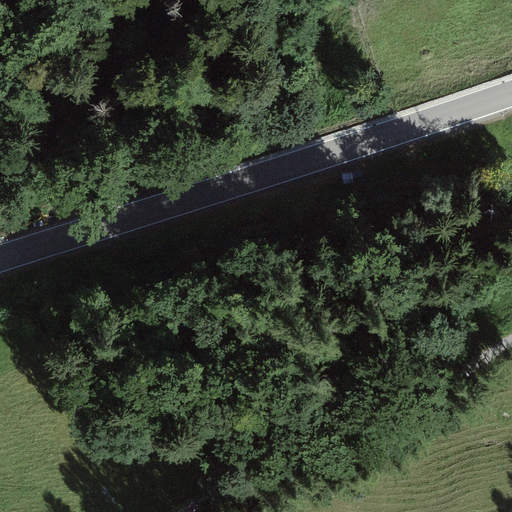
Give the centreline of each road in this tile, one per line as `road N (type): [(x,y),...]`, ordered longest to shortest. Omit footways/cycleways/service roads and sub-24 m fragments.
road 1 (tertiary): [(0,260),(511,93)]
road 2 (track): [(511,342),(235,480),(190,511)]
